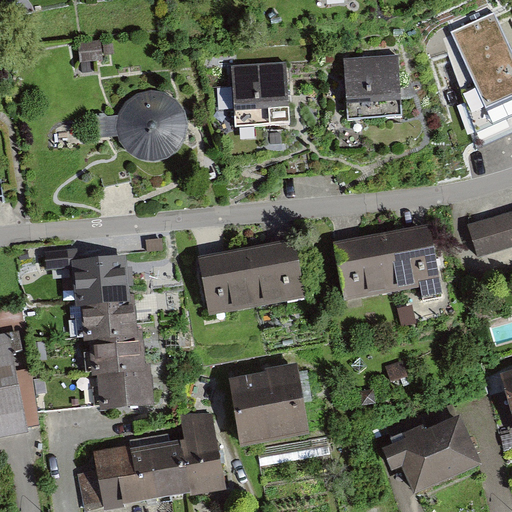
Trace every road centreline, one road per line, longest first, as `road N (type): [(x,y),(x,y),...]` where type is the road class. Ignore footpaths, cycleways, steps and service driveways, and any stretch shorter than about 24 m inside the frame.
road 1 (residential): [(0,238),(408,198),(511,177)]
road 2 (unknown): [(54,511),(60,440),(80,430),(144,430)]
